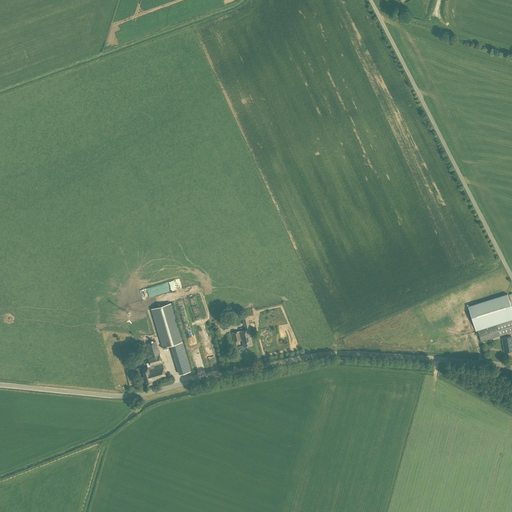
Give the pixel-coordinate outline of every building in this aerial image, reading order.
[(189,285),(192,291),(193,291),(194,294),(201,292),(198,282),(189,285)] [(511,308),(507,293),(468,306),(476,331),(478,330),(481,341),(511,331),(511,308)] [(184,346),(171,302),(151,308),(162,347),(171,345),(172,349),(184,346)] [(223,330),(230,326),(225,317),(218,321),(223,330)] [(252,337),(250,329),(240,331),(239,331),(232,332),(234,341),(242,339),(243,346),(252,344),(251,337),(252,337)] [(511,339),(511,336),(502,338),(505,351),(511,349),(511,339)] [(201,339),(206,353),(212,351),(208,337),(201,339)] [(154,367),(154,366),(162,363),(156,341),(147,343),(151,357),(148,358),(151,366),(148,367),(143,369),(147,385),(153,383),(153,382),(166,378),(163,364),(154,367)] [(214,352),(207,354),(210,367),(217,365),(214,352)] [(177,365),(180,374),(191,371),(190,365),(186,366),(185,362),(177,365)]
